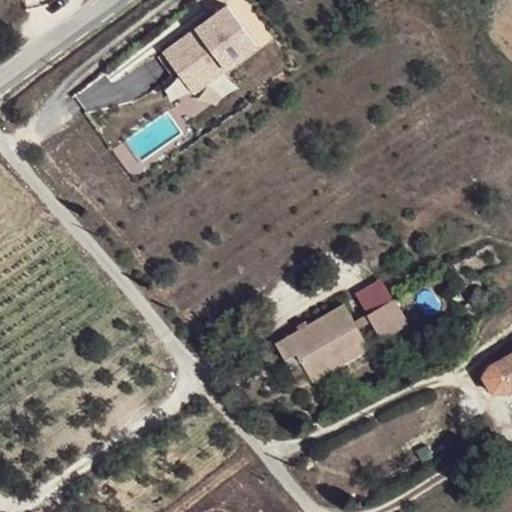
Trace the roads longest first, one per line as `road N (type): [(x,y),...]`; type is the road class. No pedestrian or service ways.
road 1 (residential): [(318,511),(0,139)]
road 2 (residential): [(511,431),(392,506),(365,511)]
road 3 (tertiary): [(0,80),(108,0)]
